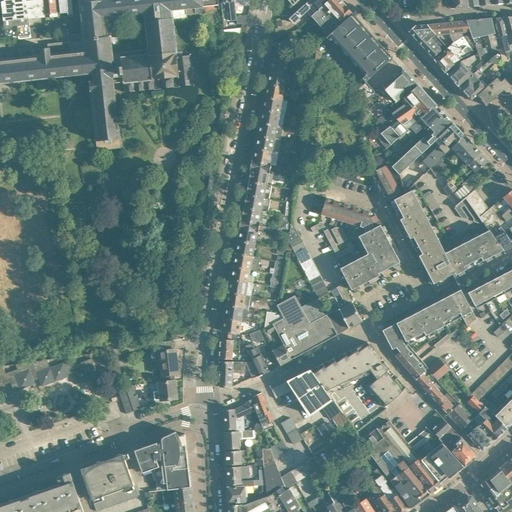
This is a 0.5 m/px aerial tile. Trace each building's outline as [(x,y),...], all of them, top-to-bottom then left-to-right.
[(202,13),(202,7),(201,0),(80,0),(86,50),(71,52),(70,41),(49,43),(50,47),(34,48),(34,46),(19,48),(20,57),(0,59),(0,84),(89,74),(89,72),(98,72),(98,76),(95,76),(96,86),(90,86),(97,150),(121,148),(113,77),(120,76),(121,83),(123,82),(124,84),(125,93),(193,85),(190,55),(182,56),(181,52),(178,52),(175,26),(173,27),(173,19),(187,17),(186,15),(196,14),(196,13),(202,12),(202,13)] [(19,40),(14,0),(4,1),(5,2),(2,2),(6,41),(19,40)] [(30,27),(29,19),(26,0),(14,0),(19,40),(31,39),(30,27)] [(45,17),(45,15),(42,0),(26,0),(29,19),(45,17)] [(56,11),(55,0),(42,0),(45,15),(50,14),(50,17),(57,17),(57,18),(61,17),(60,13),(60,11),(56,11)] [(71,0),(59,0),(60,11),(60,13),(68,12),(68,17),(73,16),(71,0)] [(222,0),(222,3),(228,3),(229,9),(230,21),(236,20),(233,0),(222,0)] [(249,0),(233,0),(236,20),(236,25),(247,24),(250,6),(249,0)] [(310,0),(298,11),(290,18),(289,19),(290,19),(294,23),(310,8),(313,12),(326,0),(310,0)] [(340,0),(329,0),(312,16),(323,29),(323,31),(326,34),(328,34),(329,35),(353,14),(340,0)] [(440,0),(430,0),(432,9),(442,7),(440,0)] [(469,7),(467,0),(452,0),(453,9),(469,7)] [(393,58),(353,14),(329,35),(326,38),(366,81),(367,82),(393,58)] [(511,16),(503,17),(511,50),(511,55),(511,16)] [(511,50),(503,17),(494,18),(500,42),(502,44),(504,43),(506,51),(511,50)] [(481,20),(484,36),(489,35),(490,37),(489,37),(491,47),(495,47),(498,46),(492,19),(481,20)] [(479,20),(467,21),(471,32),(472,36),(477,50),(482,49),(480,39),(479,39),(478,37),(482,36),(479,20)] [(448,48),(436,35),(450,34),(450,36),(454,42),(463,37),(462,32),(471,32),(467,21),(415,26),(409,32),(410,32),(435,60),(448,48)] [(466,40),(472,36),(471,32),(463,37),(454,42),(448,48),(435,60),(446,72),(459,60),(474,53),(466,40)] [(398,33),(394,36),(406,47),(409,43),(398,33)] [(486,87),(479,81),(486,75),(484,73),(501,58),(500,50),(485,64),(483,66),(486,69),(480,74),(477,71),(470,77),(469,80),(460,88),(472,100),(477,96),(486,87)] [(483,66),(482,66),(481,62),(478,53),(461,61),(447,74),(458,86),(468,78),(470,77),(477,71),(480,74),(486,69),(483,66)] [(287,75),(289,61),(271,58),(271,59),(272,59),(269,71),(287,75)] [(387,110),(417,84),(409,76),(402,67),(375,91),(366,82),(354,93),(370,110),(380,102),(387,110)] [(284,87),(287,75),(269,71),(269,72),(267,84),(284,87)] [(486,106),(505,88),(510,84),(504,78),(501,81),(497,77),(486,87),(477,96),(486,106)] [(282,100),(284,87),(267,84),(266,84),(267,84),(265,97),(264,97),(282,100)] [(428,96),(418,85),(402,100),(402,102),(404,105),(392,113),(390,111),(387,113),(386,112),(376,120),(382,128),(386,124),(389,128),(399,120),(398,120),(415,107),(428,96)] [(435,104),(428,96),(415,107),(398,120),(399,120),(389,128),(381,134),(380,136),(380,138),(380,140),(382,142),(384,143),(387,142),(389,145),(397,138),(397,139),(398,138),(399,138),(406,132),(437,105),(436,104),(435,104)] [(262,109),(262,110),(280,113),(285,114),(287,101),(282,100),(264,97),(265,97),(262,110),(262,109)] [(444,113),(437,105),(406,132),(410,136),(420,127),(424,132),(444,113)] [(500,107),(492,114),(491,115),(499,124),(509,116),(500,107)] [(285,114),(280,113),(262,110),(260,122),(259,122),(259,123),(282,127),(285,114)] [(454,124),(445,115),(391,167),(396,177),(438,137),(454,124)] [(280,140),(282,127),(259,123),(260,123),(257,135),(257,136),(280,140)] [(447,146),(454,140),(457,143),(464,136),(454,124),(438,137),(443,143),(439,147),(439,146),(418,166),(424,173),(430,168),(440,158),(450,149),(447,146)] [(277,153),(280,140),(257,136),(255,148),(277,153)] [(481,154),(464,136),(457,143),(452,147),(456,152),(456,153),(458,156),(459,155),(468,165),(481,154)] [(48,150),(46,152),(47,155),(50,157),(59,156),(59,157),(64,157),(64,155),(66,154),(65,151),(65,149),(65,147),(63,147),(62,145),(57,146),(58,148),(48,150)] [(275,166),(277,153),(255,148),(254,149),(255,149),(253,160),(252,160),(252,161),(271,165),(275,166)] [(488,162),(481,154),(468,165),(462,170),(466,174),(473,169),(476,172),(488,162)] [(446,164),(440,158),(430,168),(434,175),(446,164)] [(270,172),(271,165),(252,161),(250,168),(250,170),(251,170),(249,182),(266,185),(271,186),(273,174),(269,173),(270,172)] [(476,172),(467,181),(475,189),(496,171),(488,162),(476,172)] [(386,165),(381,168),(377,170),(371,173),(376,183),(391,175),(386,165)] [(381,192),(396,184),(391,175),(376,183),(381,192)] [(284,187),(285,181),(275,179),(273,184),(284,187)] [(451,180),(443,188),(448,196),(451,194),(456,189),(451,180)] [(271,186),(266,185),(249,182),(246,195),(268,199),(271,186)] [(401,193),(396,184),(381,192),(386,201),(401,193)] [(488,210),(474,189),(465,197),(479,217),(488,210)] [(511,217),(511,189),(481,217),(488,227),(498,222),(501,227),(511,217)] [(445,253),(414,193),(413,190),(391,201),(434,284),(455,273),(445,253)] [(270,199),(268,199),(246,195),(244,206),(262,210),(268,211),(270,199)] [(331,218),(336,201),(326,198),(321,214),(331,218)] [(474,211),(465,198),(454,207),(462,218),(468,220),(468,218),(461,208),(464,205),(474,219),(473,222),(480,224),(483,222),(474,211)] [(341,221),(346,204),(336,201),(331,218),(341,221)] [(351,224),(356,207),(346,204),(341,221),(351,224)] [(259,222),(262,210),(244,206),(242,219),(241,219),(239,227),(259,231),(260,222),(259,222)] [(360,227),(365,210),(356,207),(351,224),(360,227)] [(374,213),(365,210),(360,227),(364,228),(378,220),(374,213)] [(313,233),(325,227),(323,223),(319,222),(319,223),(311,228),(313,233)] [(511,246),(511,242),(501,227),(498,222),(488,227),(489,230),(504,250),(511,246)] [(292,225),(289,242),(300,236),(296,230),(294,226),(293,225),(292,225)] [(400,262),(381,225),(361,235),(381,272),(400,262)] [(258,232),(259,231),(239,227),(239,229),(240,229),(238,240),(237,240),(255,244),(257,232),(258,232)] [(336,227),(331,230),(339,245),(348,240),(342,229),(336,227)] [(338,258),(355,250),(351,242),(346,244),(348,248),(340,252),(328,229),(324,231),(338,258)] [(456,275),(493,256),(504,250),(489,230),(445,253),(455,273),(456,275)] [(292,247),(303,242),(300,236),(289,242),(292,247)] [(253,257),(255,244),(237,240),(237,241),(238,241),(235,253),(253,257)] [(295,253),(305,247),(303,242),(292,247),(295,253)] [(298,259),(308,253),(305,247),(295,253),(298,259)] [(233,266),(250,270),(257,271),(259,258),(253,257),(235,253),(235,254),(233,266)] [(301,264),(311,258),(308,253),(298,259),(301,264)] [(368,253),(359,258),(340,268),(352,290),(380,275),(368,253)] [(303,270),(314,264),(311,258),(301,264),(303,270)] [(306,275),(317,269),(314,264),(303,270),(306,275)] [(248,282),(250,270),(233,266),(232,267),(233,267),(231,279),(230,279),(248,282)] [(476,308),(511,289),(511,266),(464,291),(465,291),(467,290),(476,308)] [(309,281),(320,275),(317,269),(306,275),(309,281)] [(312,286),(323,280),(320,275),(309,281),(312,286)] [(253,283),(248,282),(230,279),(231,279),(228,292),(250,296),(253,283)] [(326,286),(323,280),(312,286),(315,292),(326,286)] [(349,328),(362,321),(343,284),(337,288),(346,305),(339,309),(349,328)] [(329,292),(326,286),(315,292),(318,297),(329,292)] [(462,316),(467,326),(476,319),(461,289),(380,332),(384,340),(387,339),(392,349),(391,350),(395,355),(408,344),(462,316)] [(248,308),(250,296),(228,292),(226,305),(244,308),(248,308)] [(315,333),(301,308),(295,296),(277,305),(277,306),(282,314),(284,319),(273,325),(276,330),(284,345),(292,359),(297,357),(295,353),(300,350),(296,343),(315,333)] [(337,335),(327,316),(326,314),(325,315),(316,300),(301,308),(315,333),(296,343),(300,350),(304,348),(306,351),(323,341),(321,339),(330,334),(332,337),(337,335)] [(248,308),(244,308),(226,305),(224,318),(224,317),(224,318),(242,321),(247,322),(249,309),(248,308)] [(337,335),(349,328),(339,309),(332,312),(327,316),(337,335)] [(503,319),(510,313),(506,309),(499,315),(503,319)] [(284,319),(282,314),(275,315),(276,313),(269,312),(266,328),(273,325),(284,319)] [(240,334),(242,321),(224,318),(222,330),(222,331),(240,334)] [(503,324),(493,332),(498,337),(507,329),(503,324)] [(269,333),(276,330),(273,325),(266,328),(269,333)] [(184,338),(185,331),(172,333),(173,340),(174,340),(183,339),(184,339),(184,338)] [(253,342),(263,338),(260,331),(250,335),(253,342)] [(453,336),(454,337),(458,334),(455,331),(451,334),(450,332),(434,346),(436,349),(453,336)] [(237,340),(237,337),(237,336),(224,334),(224,339),(221,339),(220,359),(238,360),(240,340),(237,340)] [(178,374),(176,349),(175,349),(174,340),(173,340),(151,344),(151,348),(152,358),(159,357),(159,358),(160,358),(162,376),(163,382),(175,380),(174,374),(178,374)] [(326,391),(370,369),(385,362),(384,362),(382,363),(367,342),(311,369),(326,391)] [(252,343),(245,346),(252,363),(258,376),(270,371),(258,347),(255,349),(252,343)] [(403,364),(415,353),(409,346),(408,344),(395,355),(403,364)] [(281,365),(292,359),(284,345),(273,351),(281,365)] [(416,379),(423,373),(428,369),(428,368),(426,365),(415,353),(403,364),(413,376),(416,379)] [(440,358),(434,363),(444,375),(450,370),(440,358)] [(245,369),(246,363),(220,361),(218,387),(223,387),(223,388),(227,388),(227,387),(232,388),(232,373),(236,373),(245,373),(245,369)] [(511,370),(511,368),(505,361),(501,365),(509,373),(511,370)] [(389,368),(385,362),(370,369),(377,379),(369,386),(387,405),(407,387),(389,368)] [(258,376),(252,363),(246,363),(253,379),(258,376)] [(444,375),(434,363),(428,368),(428,369),(432,374),(437,380),(444,375)] [(509,373),(501,365),(496,369),(504,378),(509,373)] [(0,445),(84,415),(77,366),(0,377),(0,445)] [(332,399),(329,395),(326,391),(311,369),(287,381),(293,391),(308,415),(321,406),(332,399)] [(428,369),(423,373),(416,379),(422,386),(427,391),(434,385),(428,378),(432,374),(428,369)] [(504,378),(496,369),(492,373),(500,382),(504,378)] [(500,382),(492,373),(488,377),(497,385),(500,382)] [(497,385),(488,377),(484,381),(492,390),(497,385)] [(175,383),(175,380),(163,382),(161,382),(158,382),(159,391),(153,392),(154,400),(160,399),(160,400),(177,398),(176,388),(177,388),(177,383),(175,383)] [(293,391),(287,381),(282,383),(286,394),(293,391)] [(438,381),(434,385),(427,391),(438,402),(444,396),(437,389),(441,385),(438,381)] [(492,390),(484,381),(480,385),(488,394),(492,390)] [(498,387),(502,391),(508,385),(504,382),(498,387)] [(286,394),(282,383),(276,386),(281,396),(286,394)] [(484,398),(488,394),(480,385),(471,394),(473,396),(480,402),(484,398)] [(134,411),(129,398),(125,388),(125,386),(118,389),(119,394),(121,400),(126,413),(134,411)] [(281,396),(276,386),(271,388),(275,399),(281,396)] [(497,388),(492,394),(495,398),(501,392),(497,388)] [(273,421),(262,392),(253,396),(254,398),(252,399),(256,411),(261,422),(262,426),(267,423),(273,421)] [(460,404),(448,392),(444,396),(438,402),(448,414),(460,404)] [(495,440),(508,428),(493,413),(488,409),(480,402),(473,396),(471,394),(468,396),(466,398),(467,400),(468,402),(479,413),(474,418),(495,440)] [(508,428),(511,423),(511,394),(493,413),(508,428)] [(136,396),(129,398),(134,411),(140,408),(136,396)] [(416,398),(410,404),(427,420),(433,414),(416,398)] [(491,405),(484,398),(480,402),(488,409),(491,405)] [(235,409),(223,410),(225,429),(225,431),(244,431),(244,416),(251,413),(256,411),(252,399),(246,402),(247,404),(235,409)] [(332,399),(321,406),(329,418),(330,417),(340,410),(332,399)] [(483,451),(494,440),(495,440),(474,418),(460,404),(448,414),(462,428),(463,430),(473,440),(483,451)] [(337,427),(347,420),(340,410),(330,417),(337,427)] [(291,418),(286,421),(292,431),(297,428),(291,418)] [(451,427),(443,419),(435,426),(431,430),(439,438),(445,433),(451,427)] [(388,420),(377,429),(430,494),(442,485),(440,483),(423,462),(421,460),(405,440),(397,431),(388,420)] [(292,431),(286,421),(281,424),(287,434),(292,431)] [(477,453),(465,441),(461,444),(460,443),(459,445),(456,441),(460,437),(451,427),(445,433),(472,461),(477,456),(477,453)] [(303,439),(297,428),(292,431),(298,442),(303,439)] [(333,428),(322,435),(323,437),(334,430),(333,428)] [(410,508),(430,494),(377,429),(371,433),(361,440),(363,442),(386,474),(395,487),(410,508)] [(254,430),(244,431),(225,431),(226,449),(240,448),(240,439),(256,438),(255,430),(254,430)] [(163,491),(191,488),(185,434),(176,435),(175,433),(176,432),(175,431),(163,437),(163,438),(162,438),(162,439),(162,440),(163,447),(158,447),(157,443),(158,443),(157,442),(135,450),(143,472),(150,470),(154,480),(156,480),(157,491),(163,491)] [(298,442),(292,431),(287,434),(293,444),(298,442)] [(465,467),(472,461),(445,433),(439,438),(445,444),(465,467)] [(465,441),(460,437),(456,441),(459,445),(460,443),(461,444),(465,441)] [(353,450),(363,442),(361,440),(360,438),(350,446),(351,449),(353,450)] [(289,451),(283,440),(279,443),(284,453),(289,451)] [(284,453),(279,443),(274,446),(280,456),(284,453)] [(465,467),(445,444),(437,451),(435,448),(430,452),(432,455),(423,462),(440,483),(448,476),(450,478),(453,475),(454,475),(465,467)] [(280,456),(274,446),(270,448),(271,449),(275,459),(280,456)] [(288,511),(279,495),(287,490),(286,489),(282,478),(275,459),(271,449),(263,449),(265,466),(267,485),(268,496),(269,502),(272,510),(273,511),(288,511)] [(381,511),(397,511),(375,482),(353,450),(351,449),(345,453),(366,486),(370,484),(373,488),(368,492),(381,511)] [(248,457),(247,450),(226,451),(227,465),(241,465),(241,457),(248,457)] [(138,497),(126,459),(124,454),(82,468),(96,511),(138,497)] [(321,468),(315,457),(310,460),(316,471),(321,468)] [(511,460),(510,458),(500,468),(511,484),(510,485),(511,488),(511,460)] [(316,471),(310,460),(305,463),(312,473),(316,471)] [(312,473),(305,463),(301,466),(307,476),(312,473)] [(248,466),(241,467),(226,467),(227,485),(242,484),(241,478),(248,478),(248,466)] [(307,476),(301,466),(296,469),(302,479),(307,476)] [(511,484),(500,468),(489,477),(500,493),(506,501),(511,496),(511,488),(510,485),(511,484)] [(0,511),(83,511),(72,479),(73,478),(71,472),(57,477),(60,484),(50,487),(0,504),(0,511)] [(298,482),(291,472),(287,475),(293,485),(298,482)] [(394,488),(395,487),(386,474),(375,482),(397,511),(404,511),(409,509),(394,488)] [(293,485),(287,475),(282,478),(286,489),(293,485)] [(511,496),(506,501),(500,493),(489,477),(481,484),(481,488),(498,511),(504,511),(511,506),(511,496)] [(291,488),(290,488),(295,496),(297,500),(301,497),(295,485),(291,488)] [(246,502),(246,486),(227,487),(228,503),(246,502)] [(192,500),(191,488),(163,491),(163,497),(174,496),(175,502),(192,500)] [(300,511),(299,509),(301,507),(301,506),(297,500),(295,496),(290,488),(287,490),(279,495),(288,511),(300,511)] [(323,499),(329,511),(345,511),(333,490),(322,497),(322,498),(323,499)] [(344,491),(338,495),(347,511),(356,511),(352,504),(352,505),(344,491)] [(321,495),(315,499),(317,503),(323,499),(322,498),(322,497),(321,495)] [(467,495),(461,500),(470,510),(470,511),(482,511),(471,496),(467,495)] [(269,511),(272,510),(269,502),(268,496),(262,498),(247,504),(228,504),(228,511),(269,511)] [(315,499),(309,502),(311,507),(317,503),(315,499)] [(359,511),(381,511),(378,511),(373,511),(366,500),(356,506),(359,511)] [(461,500),(455,505),(459,511),(470,511),(470,510),(461,500)] [(193,511),(193,502),(175,504),(176,509),(165,511),(164,511),(193,511)]
